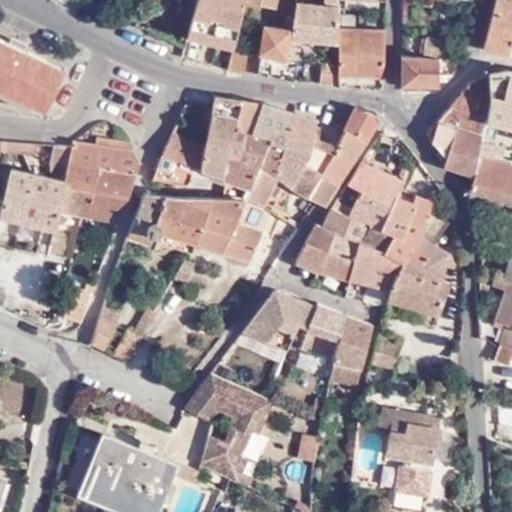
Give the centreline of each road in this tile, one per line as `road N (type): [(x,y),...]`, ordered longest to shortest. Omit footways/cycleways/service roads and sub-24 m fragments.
road 1 (residential): [(402,127),(454,194),(474,262),(483,511)]
road 2 (residential): [(73,361),(167,400),(278,272),(366,307)]
road 3 (residential): [(73,361),(181,73)]
road 4 (residential): [(181,73),(372,100),(402,127)]
road 5 (residential): [(21,0),(181,73)]
road 6 (residential): [(73,361),(41,511)]
road 7 (residential): [(511,58),(485,53),(402,127)]
road 8 (residential): [(397,0),(394,85),(402,127)]
